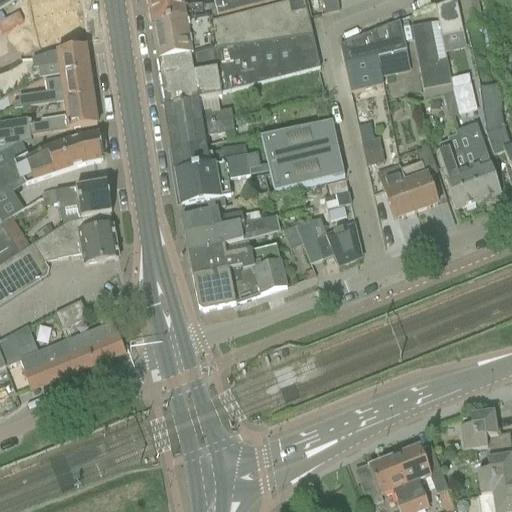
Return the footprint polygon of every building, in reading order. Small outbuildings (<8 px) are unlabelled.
[(17,2),(16,0),(0,0),(0,11),(5,9),(17,2)] [(32,0),(36,19),(79,13),(76,0),(32,0)] [(183,0),(146,0),(148,11),(184,6),(183,0)] [(288,0),(213,0),(218,19),(289,1),(288,0)] [(481,28),(479,20),(475,0),(459,3),(465,32),(481,28)] [(213,54),(310,35),(303,1),(213,24),(212,21),(186,25),(185,24),(151,29),(157,66),(186,61),(213,54)] [(455,2),(434,10),(441,40),(462,36),(455,2)] [(151,28),(151,29),(185,24),(186,25),(212,21),(212,20),(210,8),(185,12),(184,6),(148,11),(151,28)] [(79,13),(36,19),(40,45),(83,39),(79,13)] [(0,34),(8,29),(4,22),(0,24),(0,34)] [(398,24),(338,48),(343,68),(405,52),(403,44),(398,24)] [(437,64),(430,26),(410,30),(423,93),(451,88),(446,63),(437,64)] [(12,36),(8,29),(0,34),(0,39),(2,43),(12,36)] [(318,73),(316,63),(310,35),(213,54),(186,61),(157,66),(160,89),(164,111),(199,106),(199,104),(216,101),(221,101),(220,97),(232,94),(290,80),(318,73)] [(18,105),(12,107),(14,115),(36,111),(64,107),(93,102),(89,78),(88,73),(85,50),(54,55),(31,63),(33,73),(58,69),(59,79),(60,82),(45,85),(47,96),(18,100),(18,105)] [(469,88),(452,91),(454,98),(458,119),(475,115),(469,88)] [(454,98),(445,100),(450,121),(458,119),(454,98)] [(218,115),(216,101),(199,104),(199,106),(164,111),(168,133),(192,129),(194,132),(202,130),(203,128),(232,123),(230,113),(218,115)] [(97,129),(93,102),(64,107),(66,121),(40,125),(40,126),(28,128),(28,125),(0,128),(0,172),(17,163),(27,157),(21,147),(30,145),(29,139),(48,136),(97,129)] [(499,114),(482,116),(486,138),(486,139),(493,159),(504,155),(510,172),(505,174),(511,190),(511,189),(511,151),(511,152),(504,132),(503,132),(499,114)] [(234,136),(232,123),(203,128),(202,130),(194,132),(192,129),(168,133),(171,156),(206,149),(204,141),(234,136)] [(331,123),(260,138),(267,170),(268,175),(274,199),(344,183),(331,123)] [(476,127),(454,135),(461,154),(466,170),(479,205),(501,197),(481,143),(476,127)] [(87,167),(103,164),(99,138),(77,142),(72,143),(47,153),(29,162),(27,156),(27,157),(17,163),(23,181),(26,189),(76,170),(87,167)] [(378,168),(373,143),(361,146),(366,170),(378,168)] [(259,172),(256,158),(247,160),(245,149),(221,154),(221,156),(208,159),(206,149),(171,156),(180,210),(230,199),(227,184),(268,175),(267,170),(259,172)] [(479,205),(466,170),(460,155),(452,158),(450,152),(435,157),(455,213),(479,205)] [(0,172),(0,268),(20,256),(0,224),(0,195),(23,181),(17,163),(0,172)] [(437,207),(427,180),(426,178),(422,167),(420,168),(401,175),(399,170),(398,170),(415,215),(437,207)] [(415,215),(398,170),(400,175),(390,179),(388,174),(376,178),(382,196),(383,195),(393,223),(415,215)] [(111,217),(106,186),(42,197),(45,210),(77,205),(80,222),(110,217),(111,217)] [(350,209),(347,197),(324,202),(326,214),(350,209)] [(243,227),(241,217),(218,221),(216,213),(180,222),(184,239),(243,227)] [(118,263),(112,230),(110,217),(80,222),(74,223),(69,224),(68,225),(53,235),(57,264),(81,260),(83,269),(91,267),(118,263)] [(243,227),(184,239),(187,258),(224,250),(247,244),(277,235),(274,220),(263,222),(243,227)] [(320,224),(308,227),(322,264),(333,259),(326,241),(326,240),(320,224)] [(322,264),(308,227),(295,231),(303,250),(310,269),(322,264)] [(361,262),(353,229),(326,240),(326,241),(333,259),(338,271),(361,262)] [(0,308),(41,284),(45,266),(57,264),(53,235),(20,256),(0,268),(0,308)] [(276,249),(249,254),(247,244),(224,250),(187,258),(192,280),(243,271),(244,275),(280,268),(276,249)] [(285,292),(280,268),(244,275),(243,271),(192,280),(198,312),(202,314),(235,309),(285,292)] [(80,306),(55,317),(62,333),(87,322),(80,306)] [(112,326),(66,345),(78,375),(124,356),(112,326)] [(78,375),(66,345),(37,356),(33,347),(27,331),(0,344),(0,358),(6,372),(20,367),(23,376),(24,378),(31,393),(31,394),(78,375)] [(463,457),(486,454),(511,450),(509,438),(496,440),(493,418),(470,421),(471,432),(460,434),(463,457)] [(511,461),(511,457),(511,450),(486,454),(489,476),(477,477),(480,501),(492,499),(504,497),(502,486),(511,484),(511,469),(511,461)] [(403,458),(393,462),(413,511),(426,511),(428,511),(418,487),(430,482),(436,499),(440,497),(448,494),(441,477),(441,476),(438,469),(431,452),(420,456),(419,451),(411,454),(410,452),(402,456),(403,458)] [(413,511),(393,462),(385,465),(384,463),(375,466),(376,469),(368,472),(374,485),(361,490),(369,511),(381,506),(381,502),(393,497),(399,511),(413,511)] [(511,511),(511,484),(502,486),(504,497),(492,499),(493,511),(511,511)]
